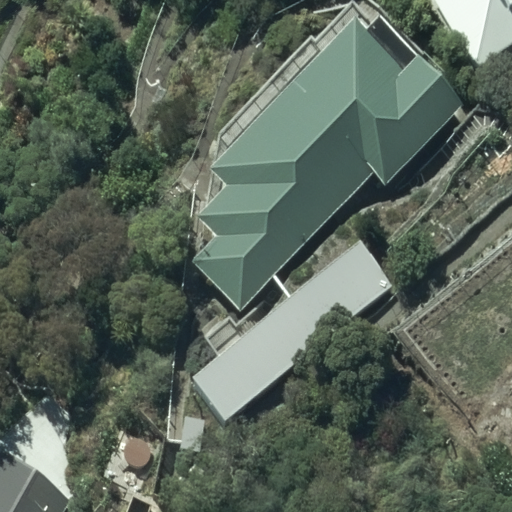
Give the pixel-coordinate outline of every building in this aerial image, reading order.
[(511,0),(425,0),(477,79),(511,56),(511,0)] [(457,127),(355,27),(205,178),(226,198),(193,231),(212,250),(185,277),(232,323),(367,186),(383,202),(457,127)] [(353,265),(194,396),(227,436),(386,305),(353,265)] [(0,323),(0,402),(36,379),(0,323)] [(0,511),(48,511),(0,486),(0,511)]
